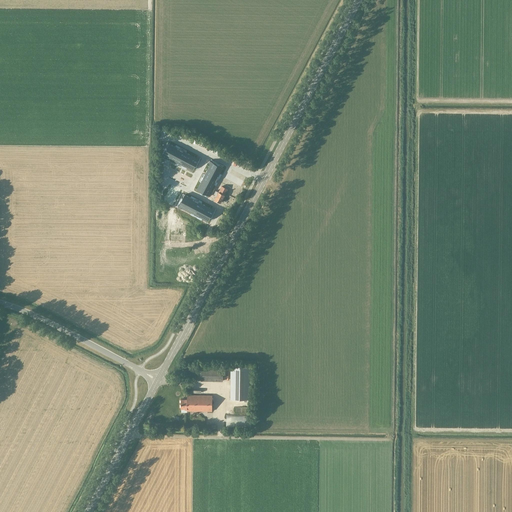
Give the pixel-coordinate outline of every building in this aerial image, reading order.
[(197,156),(196,158),(169,143),(162,156),(165,158),(166,156),(192,170),(199,157),(197,156)] [(209,192),(222,167),(210,161),(208,163),(210,164),(197,189),(210,196),(211,193),(209,192)] [(220,203),(224,195),(227,189),(221,186),(219,192),(218,192),(215,190),(213,195),(216,197),(214,200),(220,203)] [(212,207),(211,209),(184,194),(178,207),(180,209),(181,207),(208,221),(215,208),(212,207)] [(223,381),(223,368),(214,368),(214,365),(204,365),(204,368),(200,368),(200,380),(223,381)] [(230,366),(230,398),(249,399),(249,366),(230,366)] [(212,411),(212,396),(187,395),(187,399),(181,399),(181,409),(187,409),(187,410),(212,411)]
